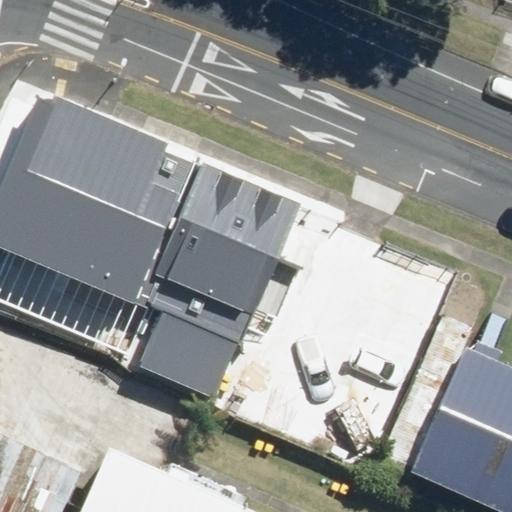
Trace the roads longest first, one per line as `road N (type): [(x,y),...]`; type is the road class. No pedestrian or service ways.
road 1 (secondary): [(204,33),(511,158)]
road 2 (secondary): [(204,33),(86,17),(50,0)]
